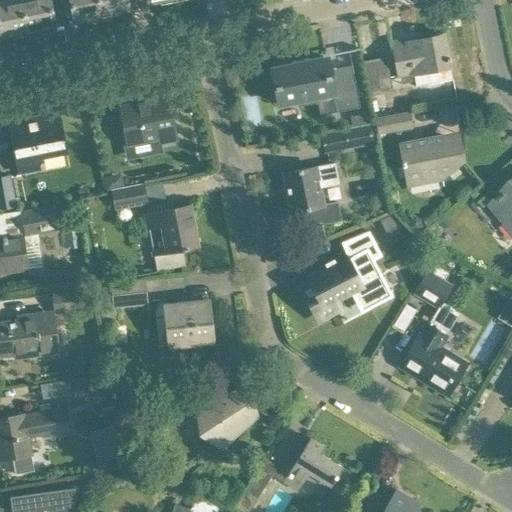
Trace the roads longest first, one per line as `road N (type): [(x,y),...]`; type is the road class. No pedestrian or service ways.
road 1 (residential): [(511,490),(481,483),(282,362),(265,336),(205,34)]
road 2 (residential): [(0,74),(205,34)]
road 3 (residential): [(205,34),(381,0)]
